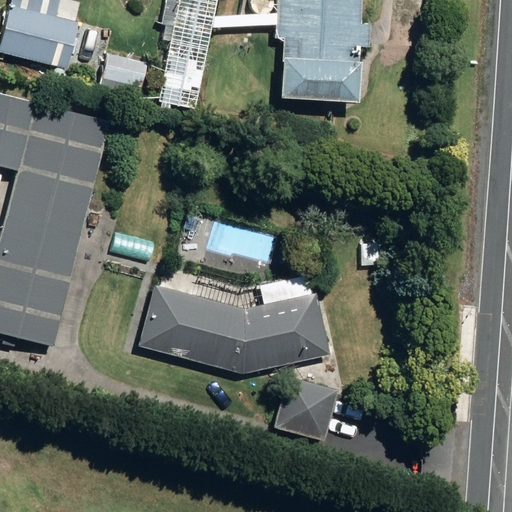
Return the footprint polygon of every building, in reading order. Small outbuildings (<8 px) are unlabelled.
[(6,0),(0,25),(0,52),(61,69),(73,22),(51,16),(55,0),(6,0)] [(176,0),(156,97),(192,105),(214,0),(176,0)] [(273,0),(272,37),(279,38),(276,93),(353,97),(355,44),(366,44),(367,22),(357,22),(357,0),(273,0)] [(0,163),(14,167),(0,224),(0,333),(55,347),(110,121),(0,93),(0,163)] [(290,166),(287,182),(300,185),(304,169),(290,166)] [(153,282),(136,342),(240,371),(327,352),(313,292),(242,308),(153,282)] [(285,375),(270,424),(320,439),(334,390),(285,375)]
